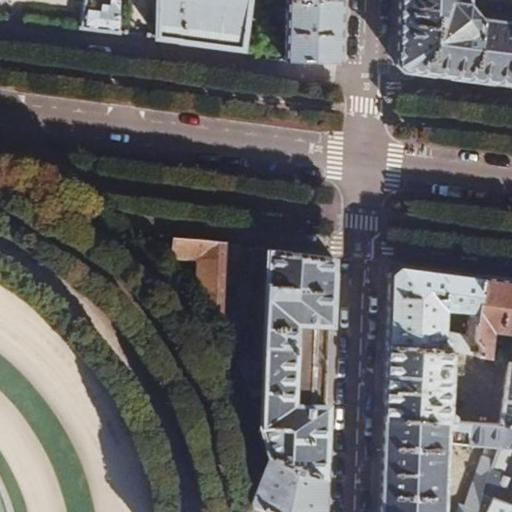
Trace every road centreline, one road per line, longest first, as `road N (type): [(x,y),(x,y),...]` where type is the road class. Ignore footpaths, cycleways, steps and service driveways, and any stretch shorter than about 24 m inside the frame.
road 1 (residential): [(0,34),(363,85)]
road 2 (tertiary): [(359,166),(0,119)]
road 3 (residential): [(356,248),(347,511)]
road 4 (residential): [(356,248),(154,221)]
road 5 (residential): [(511,267),(356,248)]
road 6 (tertiary): [(511,184),(359,166)]
road 7 (residential): [(511,105),(363,85)]
